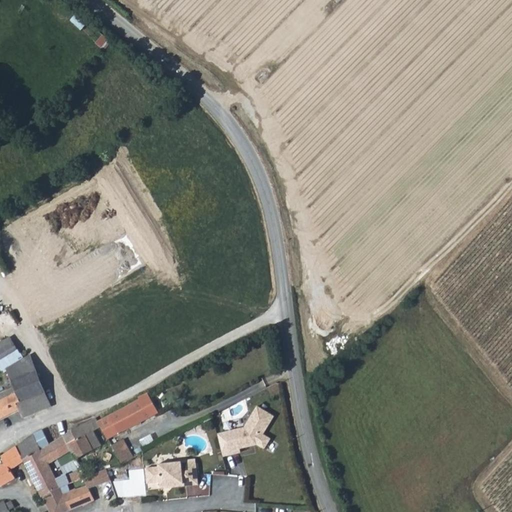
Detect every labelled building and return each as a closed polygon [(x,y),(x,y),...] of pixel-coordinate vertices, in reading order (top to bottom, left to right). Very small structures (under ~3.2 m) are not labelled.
[(0,343),(0,373),(3,371),(22,360),(8,339),(4,341),(0,343)] [(22,421),(49,407),(30,355),(22,360),(3,371),(10,390),(0,395),(0,421),(18,413),(22,421)] [(106,418),(110,425),(101,430),(106,441),(149,419),(139,402),(106,418)] [(224,434),(229,457),(240,454),(239,450),(256,446),(263,451),(270,441),(262,436),(273,418),(256,408),(243,429),(224,434)] [(14,481),(8,471),(23,464),(21,461),(43,449),(47,447),(39,433),(0,458),(0,459),(4,466),(0,467),(0,485),(1,487),(14,481)] [(91,433),(83,437),(91,452),(99,447),(91,433)] [(73,461),(91,452),(83,437),(65,448),(67,451),(73,461)] [(43,449),(44,452),(49,460),(67,451),(65,448),(60,440),(47,447),(43,449)] [(130,458),(120,441),(110,446),(120,463),(130,458)] [(58,490),(40,455),(44,452),(43,449),(21,461),(23,464),(28,474),(31,480),(35,486),(41,498),(42,498),(58,490)] [(145,470),(146,485),(160,484),(160,488),(182,485),(183,488),(197,486),(195,465),(181,466),(181,464),(169,465),(167,463),(161,463),(159,466),(158,466),(158,469),(145,470)] [(96,475),(84,479),(88,490),(109,482),(105,471),(96,475)] [(76,473),(69,476),(72,484),(79,481),(76,473)] [(66,486),(72,484),(69,476),(63,478),(66,486)] [(58,490),(42,498),(46,505),(48,504),(52,511),(65,511),(81,504),(81,505),(93,500),(88,490),(84,479),(79,481),(72,484),(66,486),(58,490)] [(4,504),(0,506),(0,511),(12,511),(15,511),(11,503),(5,506),(4,504)]
